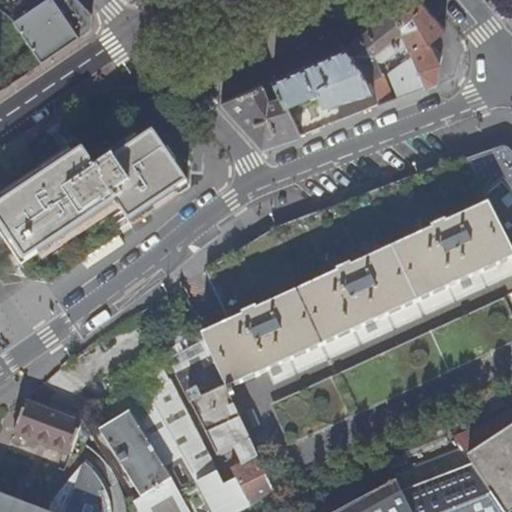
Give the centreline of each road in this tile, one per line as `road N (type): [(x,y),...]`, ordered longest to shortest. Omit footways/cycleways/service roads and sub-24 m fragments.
road 1 (secondary): [(265,182),(0,366)]
road 2 (secondary): [(511,85),(265,182)]
road 3 (residential): [(134,32),(265,182)]
road 4 (secondary): [(0,120),(134,32)]
